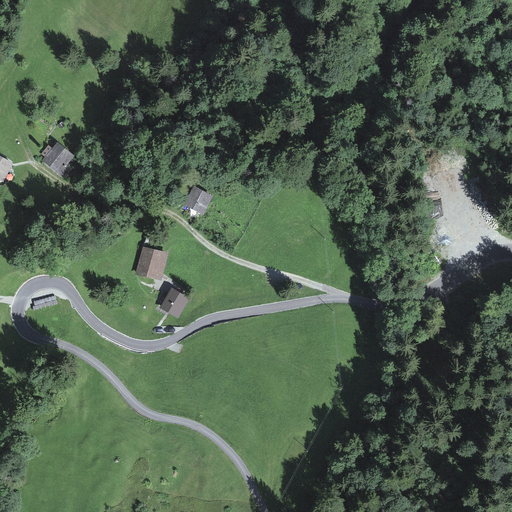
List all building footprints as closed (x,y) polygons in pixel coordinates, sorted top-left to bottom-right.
[(58,145),(45,161),(59,171),(72,155),(58,145)] [(15,162),(0,153),(0,182),(3,185),(15,162)] [(208,200),(193,193),(186,211),(201,217),(208,200)] [(143,247),(136,275),(161,282),(168,254),(143,247)] [(171,289),(160,308),(179,319),(190,300),(171,289)]
